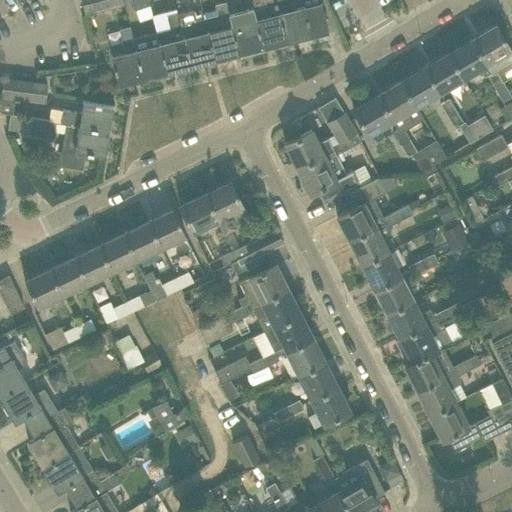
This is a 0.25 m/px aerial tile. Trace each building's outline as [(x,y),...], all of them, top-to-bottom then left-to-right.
[(81,0),(85,14),(124,4),(122,0),(81,0)] [(132,0),(135,9),(150,4),(148,0),(132,0)] [(249,0),(239,0),(242,10),(229,13),(238,53),(239,55),(240,55),(239,52),(262,46),(249,0)] [(249,0),(262,46),(263,49),(264,49),(263,46),(286,40),(275,0),(249,0)] [(320,0),(275,0),(286,40),(287,43),(288,43),(287,40),(310,33),(311,37),(312,37),(311,34),(327,30),(328,33),(329,32),(320,0)] [(215,62),(216,62),(215,59),(238,53),(229,13),(225,1),(215,3),(216,9),(202,13),(203,18),(207,30),(215,62)] [(156,31),(168,74),(167,70),(190,64),(177,14),(175,9),(152,15),(156,31)] [(193,9),(177,14),(190,64),(191,68),(192,68),(191,64),(214,58),(215,62),(207,30),(203,18),(196,20),(193,9)] [(486,64),(491,72),(488,75),(495,86),(503,81),(511,75),(511,51),(495,24),(494,24),(495,25),(472,39),(472,37),(471,38),(471,39),(486,64)] [(144,80),(143,77),(132,38),(129,25),(119,28),(125,52),(112,56),(112,54),(111,55),(119,87),(120,86),(119,83),(142,77),(143,80),(144,80)] [(143,77),(166,70),(167,74),(168,74),(156,31),(132,38),(143,77)] [(448,52),(463,77),(486,64),(471,39),(449,53),(448,51),(448,52)] [(424,66),(439,91),(463,77),(448,52),(447,52),(448,53),(425,67),(424,65),(424,66)] [(400,79),(416,105),(439,91),(424,66),(424,67),(402,80),(401,79),(400,79)] [(13,114),(14,106),(30,107),(31,101),(43,102),(45,102),(45,100),(47,83),(41,82),(3,78),(0,106),(0,112),(10,114),(13,114)] [(401,81),(378,95),(392,119),(398,129),(393,132),(400,143),(409,137),(404,129),(423,118),(416,105),(400,79),(400,80),(401,81)] [(495,86),(503,100),(511,95),(503,81),(495,86)] [(384,124),(392,119),(378,95),(355,108),(354,107),(353,108),(363,125),(368,133),(384,124)] [(503,100),(506,105),(508,104),(511,111),(511,96),(511,95),(503,100)] [(447,115),(456,110),(449,98),(440,103),(447,115)] [(50,107),(48,120),(111,130),(108,129),(111,105),(115,106),(115,105),(82,100),(80,112),(50,107)] [(447,115),(455,127),(463,122),(456,110),(447,115)] [(297,168),(334,149),(336,154),(348,148),(343,139),(355,133),(354,130),(345,112),(327,121),(336,139),(337,141),(331,144),(327,137),(319,141),(312,129),(285,143),(285,144),(286,143),(298,166),(297,167),(297,168)] [(10,114),(8,129),(55,137),(56,131),(64,132),(59,165),(82,169),(85,152),(107,155),(107,154),(104,154),(107,130),(111,131),(111,130),(48,120),(13,114),(10,114)] [(484,114),(478,118),(486,132),(493,128),(484,114)] [(467,124),(461,128),(469,142),(475,139),(467,124)] [(355,133),(343,139),(348,148),(360,141),(355,133)] [(507,146),(501,134),(477,147),(483,159),(507,146)] [(409,137),(400,143),(407,156),(411,153),(417,150),(409,137)] [(436,139),(417,150),(411,153),(425,177),(437,170),(433,163),(446,156),(436,139)] [(317,189),(324,202),(342,193),(349,189),(360,184),(358,181),(357,179),(353,170),(346,173),(336,154),(334,149),(297,168),(299,167),(311,191),(309,192),(310,192),(317,189)] [(363,165),(353,170),(357,179),(358,181),(360,184),(370,179),(363,165)] [(510,178),(505,169),(492,176),(496,185),(510,178)] [(349,240),(376,226),(386,221),(383,217),(373,197),(385,191),(378,176),(370,179),(360,184),(349,189),(357,205),(355,206),(337,215),(337,216),(338,215),(350,238),(349,239),(349,240)] [(207,193),(219,217),(218,218),(225,231),(236,225),(229,212),(241,206),(242,207),(243,207),(230,180),(229,181),(230,182),(207,193)] [(207,193),(206,193),(205,192),(204,192),(205,194),(181,205),(181,204),(180,204),(193,231),(194,231),(193,229),(207,223),(218,218),(219,217),(207,193)] [(397,210),(401,218),(414,212),(409,204),(397,210)] [(147,220),(160,245),(184,234),(184,235),(185,234),(172,208),(172,209),(148,221),(148,220),(147,220)] [(383,217),(386,221),(388,225),(401,218),(397,210),(383,217)] [(160,245),(147,220),(147,221),(124,233),(123,231),(123,232),(135,257),(160,245)] [(391,231),(388,225),(386,221),(376,226),(349,240),(351,239),(363,263),(362,263),(362,264),(388,251),(381,236),(391,231)] [(458,225),(443,232),(452,249),(467,241),(458,225)] [(266,251),(283,242),(276,228),(240,246),(232,230),(226,233),(233,249),(238,258),(241,264),(266,251)] [(135,257),(123,232),(122,232),(123,233),(99,244),(99,243),(98,243),(111,269),(135,257)] [(74,255),(86,281),(111,269),(98,243),(98,244),(98,245),(75,256),(74,255)] [(224,265),(231,262),(238,258),(233,249),(219,256),(224,265)] [(250,300),(252,305),(286,287),(274,264),(275,263),(275,262),(272,264),(266,251),(241,264),(238,258),(231,262),(236,273),(248,267),(251,274),(239,280),(246,293),(239,296),(242,303),(250,300)] [(388,251),(362,264),(363,264),(375,287),(374,288),(401,275),(388,251)] [(420,259),(425,268),(438,261),(433,252),(420,259)] [(86,281),(74,255),(73,255),(74,257),(50,268),(49,267),(62,293),(86,281)] [(420,259),(408,265),(412,275),(425,268),(420,259)] [(511,265),(496,273),(508,298),(511,296),(511,265)] [(49,267),(49,269),(26,280),(25,279),(24,279),(37,306),(38,305),(38,304),(62,293),(49,267)] [(188,272),(175,278),(180,287),(192,281),(188,272)] [(387,313),(413,299),(401,275),(374,288),(374,289),(376,288),(388,312),(386,312),(387,313)] [(25,307),(9,276),(0,280),(0,291),(11,313),(25,307)] [(167,293),(180,287),(175,278),(163,284),(167,293)] [(263,330),(300,312),(300,311),(299,312),(287,288),(288,288),(287,287),(286,287),(252,305),(250,300),(242,303),(243,304),(237,307),(242,317),(254,311),(263,330)] [(126,302),(130,311),(143,304),(139,295),(126,302)] [(435,319),(437,323),(438,323),(450,317),(445,308),(433,314),(430,308),(420,313),(413,299),(387,313),(388,313),(400,336),(399,337),(435,319)] [(106,322),(130,311),(126,302),(113,308),(110,300),(99,306),(106,322)] [(458,301),(445,308),(450,317),(463,310),(458,301)] [(192,310),(199,324),(210,318),(203,305),(192,310)] [(242,317),(237,307),(225,313),(230,323),(242,317)] [(264,330),(274,350),(276,354),(286,349),(312,336),(311,336),(299,313),(300,312),(263,330),(264,330)] [(511,317),(509,312),(487,323),(493,335),(511,325),(511,317)] [(225,313),(216,318),(199,327),(207,343),(224,334),(233,329),(230,323),(225,313)] [(82,323),(77,325),(82,334),(94,328),(90,319),(82,323)] [(438,323),(437,323),(435,319),(399,337),(399,338),(401,337),(412,361),(442,346),(452,340),(445,327),(441,329),(438,323)] [(82,334),(77,325),(64,331),(69,340),(82,334)] [(130,332),(115,341),(130,367),(145,359),(130,332)] [(511,360),(507,349),(511,346),(511,332),(492,342),(511,382),(511,360)] [(312,336),(286,349),(299,374),(323,361),(312,337),(313,337),(312,336)] [(0,395),(1,396),(25,381),(17,368),(27,362),(13,340),(0,347),(0,395)] [(453,371),(456,376),(457,375),(469,369),(465,359),(452,366),(442,346),(412,361),(404,365),(405,366),(406,365),(418,389),(453,371)] [(276,354),(274,350),(261,356),(265,365),(279,359),(276,354)] [(476,354),(465,359),(469,369),(492,357),(490,352),(478,358),(476,354)] [(240,372),(251,367),(248,362),(245,355),(215,370),(221,382),(240,372)] [(248,362),(251,367),(253,372),(265,365),(261,356),(248,362)] [(337,385),(336,385),(324,362),(325,361),(325,360),(323,361),(299,374),(311,398),(337,385)] [(429,414),(456,400),(449,388),(461,382),(457,375),(456,376),(453,371),(418,389),(416,389),(417,390),(418,390),(430,413),(429,414)] [(491,382),(501,402),(511,396),(511,395),(503,377),(491,382)] [(57,409),(43,387),(33,394),(25,381),(1,396),(15,421),(23,416),(29,426),(57,409)] [(311,398),(317,409),(324,423),(350,410),(349,409),(348,410),(336,386),(338,385),(337,385),(311,398)] [(511,426),(511,396),(501,402),(499,403),(511,427),(511,426)] [(147,419),(156,435),(167,429),(169,432),(180,426),(178,422),(188,417),(183,408),(174,413),(166,398),(152,406),(156,415),(147,419)] [(304,408),(301,403),(299,404),(297,400),(286,405),(291,414),(304,408)] [(429,414),(429,415),(431,414),(443,437),(441,438),(442,439),(447,436),(454,450),(470,442),(469,440),(481,434),(475,421),(468,424),(456,400),(429,414)] [(498,433),(511,427),(499,403),(487,409),(498,433)] [(278,421),(291,414),(286,405),(273,411),(276,416),(278,421)] [(43,466),(78,444),(66,424),(73,420),(64,406),(57,409),(29,426),(36,437),(28,441),(43,466)] [(190,423),(174,432),(182,446),(198,437),(190,423)] [(246,434),(232,441),(245,465),(259,457),(246,434)] [(78,444),(43,466),(58,491),(65,486),(72,496),(99,479),(93,468),(92,469),(78,445),(79,445),(78,444)] [(320,471),(329,466),(321,454),(313,459),(320,471)] [(336,478),(332,481),(338,491),(349,511),(355,511),(375,501),(375,502),(376,501),(374,497),(384,491),(367,458),(335,477),(336,478)] [(335,477),(329,466),(320,471),(327,483),(332,481),(336,478),(335,477)] [(282,494),(280,492),(270,475),(266,477),(267,480),(263,483),(273,499),(282,494)] [(119,511),(99,479),(72,496),(78,506),(70,511),(119,511)] [(349,511),(338,491),(314,505),(317,511),(349,511)] [(289,506),(282,494),(273,499),(280,511),(289,506)]
